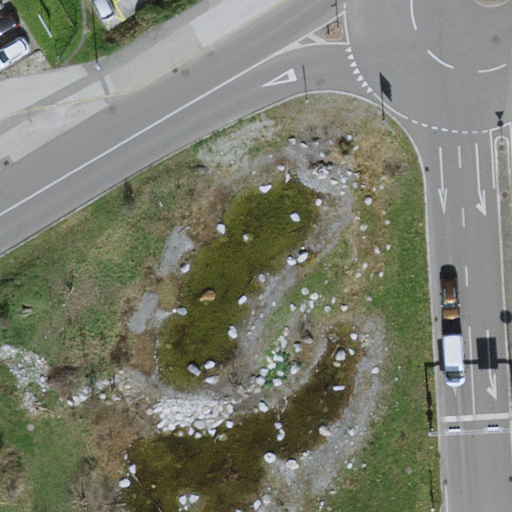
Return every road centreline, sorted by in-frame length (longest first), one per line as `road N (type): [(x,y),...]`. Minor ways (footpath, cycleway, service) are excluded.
road 1 (tertiary): [(0,231),(259,84),(317,68),(435,59)]
road 2 (tertiary): [(460,74),(482,511)]
road 3 (tertiary): [(336,0),(0,200)]
